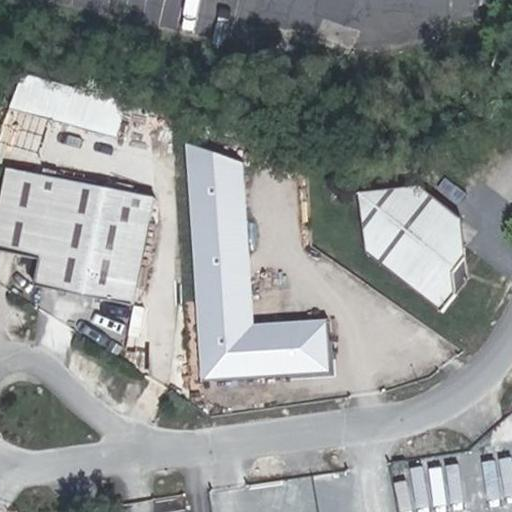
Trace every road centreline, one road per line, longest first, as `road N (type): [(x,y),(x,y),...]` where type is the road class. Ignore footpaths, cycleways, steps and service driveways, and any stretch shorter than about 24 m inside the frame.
road 1 (unclassified): [(511,327),(469,371),(388,411),(189,450)]
road 2 (unclassified): [(189,450),(46,468),(0,441)]
road 3 (unknown): [(511,276),(476,218),(509,171)]
